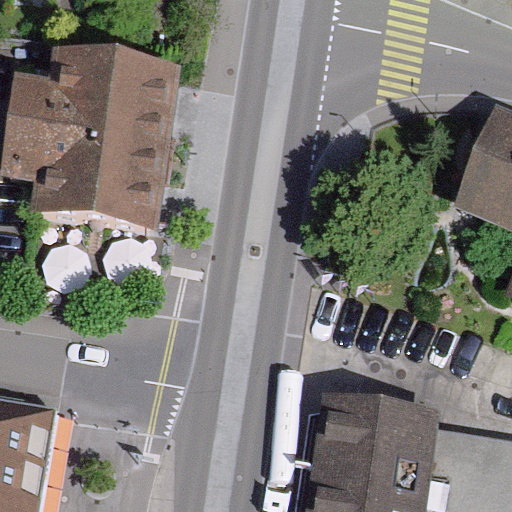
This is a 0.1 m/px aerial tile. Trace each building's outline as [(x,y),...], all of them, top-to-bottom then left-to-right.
[(37,182),(33,213),(156,228),(176,67),(51,52),(47,85),(12,81),(0,178),(37,182)] [(511,230),(511,292),(510,298),(511,298),(511,120),(496,114),(458,209),(511,230)] [(0,511),(54,511),(71,417),(0,408),(0,511)] [(314,410),(298,511),(411,511),(425,427),(314,410)] [(411,511),(511,511),(511,439),(425,427),(411,511)]
